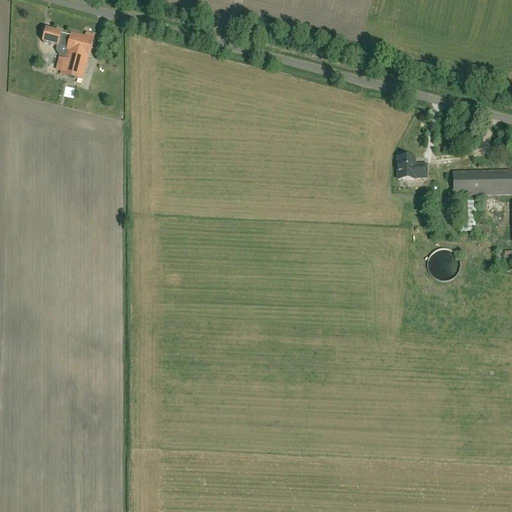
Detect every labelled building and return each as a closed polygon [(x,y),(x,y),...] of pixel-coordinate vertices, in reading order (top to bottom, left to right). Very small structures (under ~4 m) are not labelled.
[(59,56),(64,58),(59,75),(82,81),(93,40),(70,34),(70,37),(60,35),(60,34),(45,30),(42,43),(57,47),(56,51),(59,56)] [(414,158),(402,158),(398,159),(398,181),(414,181),(414,179),(426,179),(426,166),(418,166),(418,167),(414,167),(414,158)] [(511,171),(452,173),(453,197),(511,196),(511,171)] [(475,203),(459,202),(459,233),(475,234),(475,203)] [(490,227),(476,226),(476,238),(490,238),(490,227)] [(447,251),(440,251),(435,253),(431,255),(429,258),(428,262),(427,265),(427,269),(428,273),(431,278),(435,281),(438,282),(440,283),(444,283),(448,282),(451,281),(455,279),(457,275),(459,271),(460,267),(460,263),(458,258),(454,254),(451,252),(447,251)] [(511,266),(511,252),(503,253),(503,266),(511,266)]
